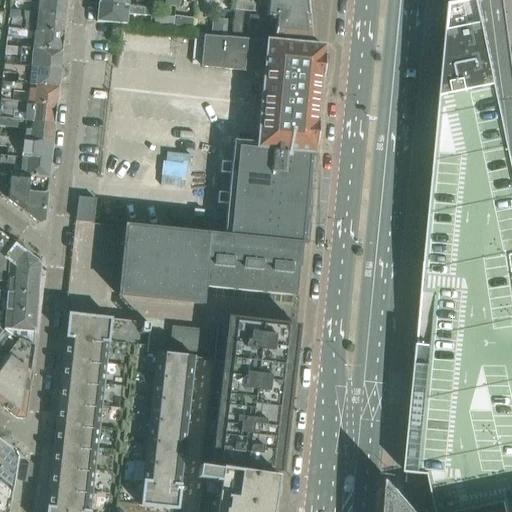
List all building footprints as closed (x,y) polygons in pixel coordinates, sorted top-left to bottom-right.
[(38,3),(37,13),(65,16),(66,0),(11,0),(11,1),(38,3)] [(203,0),(202,14),(212,15),(213,0),(203,0)] [(243,12),(257,13),(258,0),(235,0),(234,11),(243,12)] [(258,0),(257,13),(256,17),(248,16),(247,34),(265,36),(266,27),(274,27),(274,37),(311,40),(307,0),(258,0)] [(424,295),(419,344),(416,377),(414,391),(413,406),(406,475),(430,477),(431,487),(436,511),(469,511),(506,505),(507,511),(511,511),(511,59),(503,0),(490,0),(481,2),(477,2),(465,5),(452,8),(434,195),(429,249),(425,287),(424,295)] [(153,9),(128,6),(99,3),(97,22),(116,24),(151,28),(153,9)] [(26,20),(25,30),(63,34),(65,16),(37,13),(10,11),(9,19),(26,20)] [(242,27),(232,26),(231,33),(241,34),(242,27)] [(34,39),(33,49),(61,52),(63,34),(25,30),(8,28),(8,36),(34,39)] [(256,41),(251,41),(242,40),(204,36),(201,67),(264,73),(256,150),(238,148),(230,237),(300,244),(305,244),(312,155),(314,156),(321,80),(322,79),(324,47),(273,42),(265,42),(256,41)] [(32,57),(31,67),(59,70),(61,52),(33,49),(7,46),(6,54),(32,57)] [(30,75),(29,85),(57,88),(59,70),(31,67),(5,64),(4,72),(30,75)] [(28,93),(27,103),(55,106),(57,88),(29,85),(3,83),(2,91),(28,93)] [(26,111),(25,122),(53,125),(55,106),(27,103),(1,101),(0,109),(26,111)] [(0,127),(24,130),(23,140),(52,143),(53,125),(25,122),(0,119),(0,127)] [(0,145),(22,148),(21,156),(50,159),(52,143),(23,140),(0,137),(0,145)] [(20,175),(29,176),(48,178),(50,159),(0,154),(0,162),(21,164),(20,175)] [(29,176),(20,175),(10,174),(9,186),(0,184),(0,194),(22,211),(25,206),(29,176)] [(48,178),(29,176),(25,206),(22,211),(38,223),(38,224),(43,221),(48,178)] [(95,200),(78,198),(75,222),(92,224),(95,200)] [(295,297),(300,244),(230,237),(125,227),(117,297),(201,305),(202,290),(295,297)] [(7,240),(0,249),(0,273),(38,277),(39,268),(39,267),(37,262),(7,240)] [(37,294),(38,278),(0,273),(0,281),(1,281),(0,289),(0,291),(37,294)] [(0,300),(6,301),(5,310),(36,312),(37,294),(0,291),(0,300)] [(34,332),(36,312),(5,310),(0,308),(0,317),(5,318),(4,330),(19,331),(34,332)] [(87,339),(88,333),(108,336),(110,320),(67,315),(65,336),(87,339)] [(278,474),(296,326),(217,317),(200,466),(278,474)] [(196,511),(200,481),(195,480),(196,468),(200,468),(212,360),(146,353),(149,324),(110,320),(108,336),(88,333),(87,339),(85,360),(83,382),(80,403),(78,425),(76,446),(73,468),(71,489),(68,511),(196,511)] [(209,332),(173,329),(173,330),(171,349),(206,352),(208,333),(209,332)] [(0,335),(0,365),(3,361),(0,358),(0,348),(10,335),(4,330),(0,335)] [(0,406),(15,418),(23,418),(31,364),(32,352),(33,346),(33,338),(34,332),(19,331),(4,330),(10,335),(19,341),(3,361),(0,365),(0,406)] [(65,336),(62,358),(85,360),(87,339),(65,336)] [(62,358),(60,379),(83,382),(85,360),(62,358)] [(60,379),(58,401),(80,403),(83,382),(60,379)] [(58,401),(55,422),(78,425),(80,403),(58,401)] [(55,422),(53,444),(76,446),(78,425),(55,422)] [(53,444),(51,465),(73,468),(76,446),(53,444)] [(0,450),(0,511),(1,511),(9,511),(17,459),(15,453),(4,445),(0,450)] [(51,465),(48,487),(71,489),(73,468),(51,465)] [(273,511),(278,478),(219,470),(219,471),(200,468),(196,468),(195,480),(200,481),(212,483),(216,484),(214,499),(212,511),(273,511)] [(417,511),(391,483),(391,511),(417,511)] [(71,489),(48,487),(46,508),(68,511),(71,489)]
